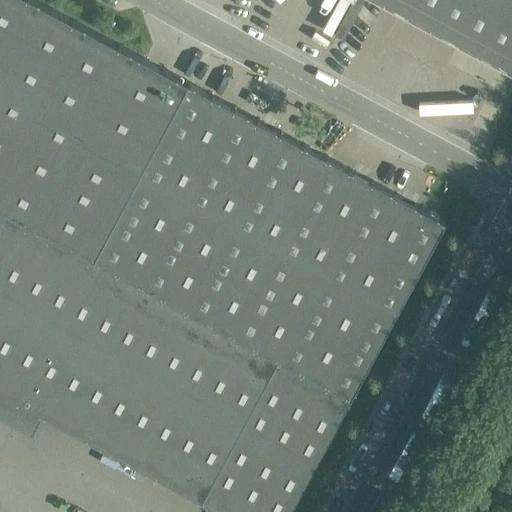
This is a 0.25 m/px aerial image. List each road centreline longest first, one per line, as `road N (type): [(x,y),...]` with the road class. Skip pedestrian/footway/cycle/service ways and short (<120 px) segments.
road 1 (unclassified): [(511,193),(153,0)]
road 2 (unclassified): [(352,511),(511,216)]
